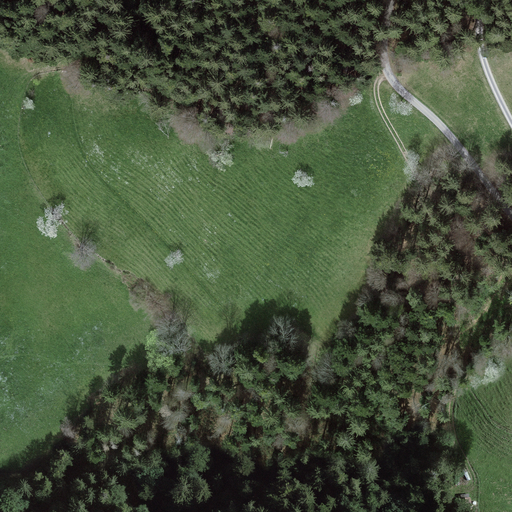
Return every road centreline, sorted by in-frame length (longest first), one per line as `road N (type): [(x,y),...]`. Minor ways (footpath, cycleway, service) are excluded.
road 1 (unclassified): [(511,213),(439,122),(388,77),(382,53),(390,0)]
road 2 (track): [(511,123),(484,69),(483,0)]
